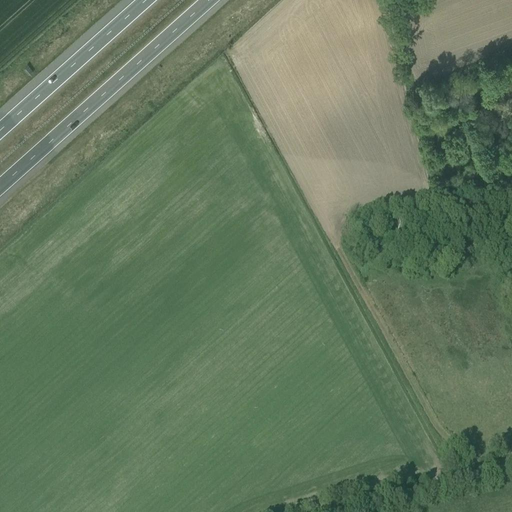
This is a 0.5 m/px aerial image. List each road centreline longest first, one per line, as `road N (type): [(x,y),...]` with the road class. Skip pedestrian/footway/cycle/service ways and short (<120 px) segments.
road 1 (motorway): [(0,187),(210,0)]
road 2 (motorway): [(145,0),(0,129)]
road 3 (track): [(343,511),(511,462)]
